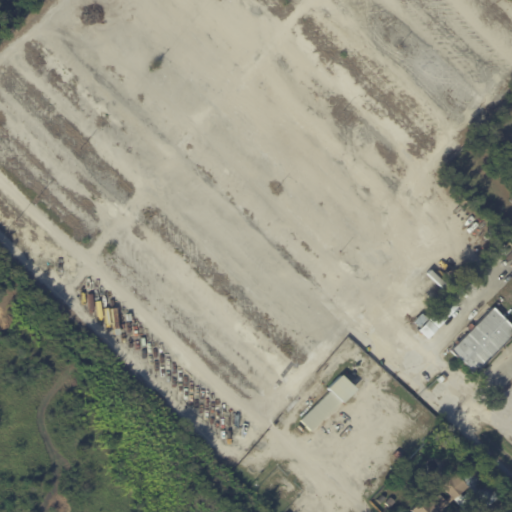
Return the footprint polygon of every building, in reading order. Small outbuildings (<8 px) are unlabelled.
[(449,317),(441,309),(450,298),(459,307),(450,317),(449,317)] [(505,317),(511,324),(511,334),(474,373),(450,349),(456,343),(454,341),(456,339),(458,341),(470,329),(466,325),(470,321),(474,325),(493,306),(505,317)] [(449,317),(439,328),(430,320),(440,309),(449,317)] [(429,319),(421,328),(414,322),(423,314),(424,315),(425,314),(429,319)] [(438,329),(439,330),(429,340),(420,331),(430,321),(438,329)] [(329,391),(327,389),(341,375),(355,390),(342,404),(340,402),(310,432),(299,421),(329,391)] [(392,388),(416,410),(411,415),(387,392),(392,387),(392,388)] [(499,496),(488,507),(482,501),(471,511),(465,511),(454,501),(443,511),(412,511),(425,499),(431,505),(440,495),(447,501),(451,496),(443,488),(457,474),(460,477),(470,467),(499,496)] [(386,499),(381,504),(377,499),(382,494),(386,499)] [(391,497),(395,502),(390,507),(385,502),(391,497)]
